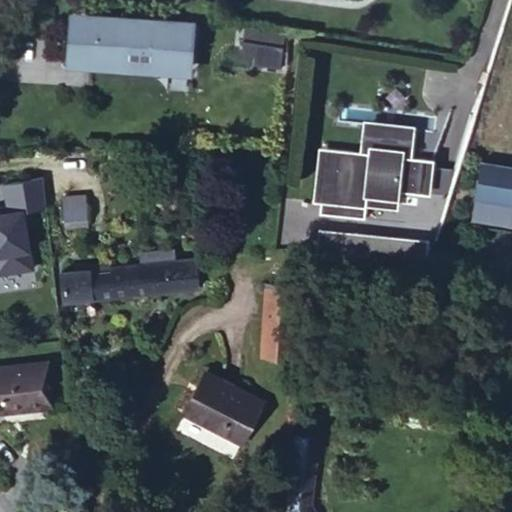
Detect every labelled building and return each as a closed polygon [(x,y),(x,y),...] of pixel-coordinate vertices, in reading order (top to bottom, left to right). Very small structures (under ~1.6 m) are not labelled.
[(97,15),(196,19),(196,13),(73,5),(74,58),(98,59),(97,15)] [(195,63),(196,19),(97,15),(98,59),(195,63)] [(240,57),(282,60),(284,24),(242,21),(240,57)] [(422,186),(426,158),(427,151),(407,148),(409,128),(368,123),(366,145),(327,138),(320,192),(364,198),(366,188),(366,178),(396,181),(422,186)] [(511,200),(511,158),(480,151),(471,191),(511,200)] [(448,189),(456,162),(426,158),(422,186),(448,189)] [(366,178),(366,188),(395,193),(396,181),(366,178)] [(32,179),(10,184),(15,203),(38,200),(32,179)] [(58,189),(59,218),(84,216),(84,189),(58,189)] [(290,194),(279,193),(271,193),(267,213),(287,216),(290,194)] [(87,266),(58,266),(60,296),(206,288),(205,258),(124,262),(122,253),(88,255),(87,266)] [(260,278),(255,341),(284,343),(286,280),(260,278)] [(257,386),(201,358),(183,398),(241,427),(257,386)] [(0,401),(51,402),(50,364),(0,364),(0,401)] [(306,421),(290,417),(281,503),(286,511),(308,511),(299,497),(306,421)]
